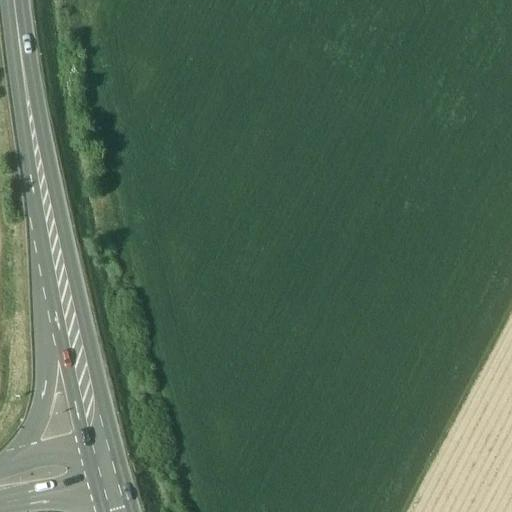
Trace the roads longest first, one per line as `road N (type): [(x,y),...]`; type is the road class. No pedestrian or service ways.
road 1 (track): [(511,193),(182,0)]
road 2 (primary): [(17,0),(53,259)]
road 3 (primary): [(53,259),(44,406),(29,444),(0,468)]
road 4 (primary): [(53,259),(93,446)]
